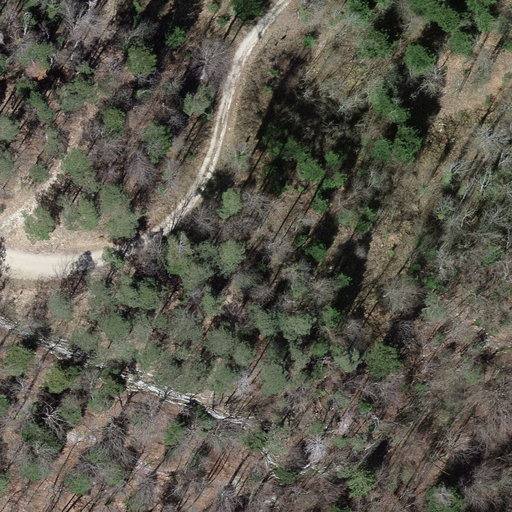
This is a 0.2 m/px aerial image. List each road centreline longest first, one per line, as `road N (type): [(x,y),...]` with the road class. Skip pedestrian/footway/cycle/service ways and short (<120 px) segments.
road 1 (track): [(287,0),(240,49),(222,129),(189,203),(147,242),(62,263),(0,256)]
road 2 (track): [(0,228),(30,210),(68,158),(113,0)]
